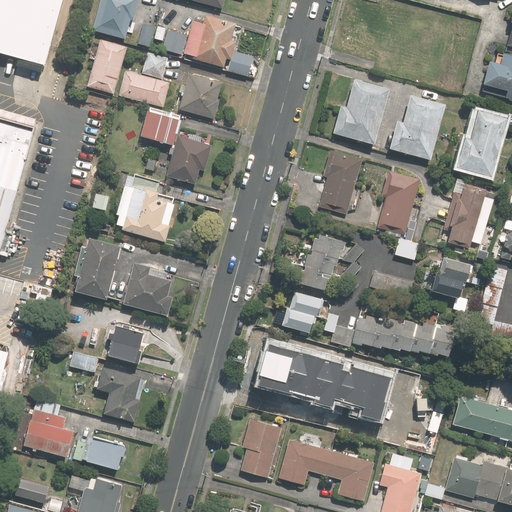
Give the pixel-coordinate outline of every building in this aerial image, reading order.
[(0,0),(0,49),(46,63),(63,0),(0,0)] [(137,17),(141,0),(100,0),(93,29),(126,38),(132,15),(137,17)] [(192,0),(214,6),(223,9),(225,0),(192,0)] [(404,66),(421,70),(420,75),(427,76),(428,72),(437,74),(451,18),(418,10),(404,66)] [(254,56),(236,52),(239,42),(232,40),(237,22),(207,14),(205,22),(194,19),(186,53),(196,55),(194,61),(226,68),(226,70),(250,76),(254,56)] [(156,26),(144,23),(138,43),(150,47),(156,26)] [(167,26),(159,24),(155,37),(164,39),(167,26)] [(189,34),(169,29),(164,50),(184,54),(189,34)] [(128,44),(102,38),(90,85),(116,92),(128,44)] [(148,51),(142,73),(127,69),(121,95),(165,107),(171,80),(163,78),(169,56),(148,51)] [(491,60),(484,83),(508,90),(506,98),(511,99),(511,53),(505,51),(502,63),(491,60)] [(225,81),(191,72),(181,109),(215,119),(225,81)] [(350,105),(342,103),(334,133),(376,144),(390,89),(356,80),(350,105)] [(399,119),(391,149),(432,160),(447,104),(412,94),(405,121),(399,119)] [(462,154),(459,166),(495,174),(509,116),(481,108),(474,137),(467,135),(465,143),(462,143),(460,153),(462,154)] [(181,119),(150,110),(143,135),(174,144),(181,119)] [(0,116),(0,253),(35,127),(0,116)] [(207,169),(213,144),(180,135),(168,176),(197,184),(201,167),(207,169)] [(364,157),(332,148),(324,173),(329,175),(321,203),(350,211),(350,209),(355,210),(360,194),(354,192),(364,157)] [(406,234),(409,219),(417,221),(420,209),(412,207),(421,176),(390,168),(383,195),(387,196),(385,207),(380,206),(375,226),(406,234)] [(129,175),(126,185),(135,187),(128,215),(124,214),(120,230),(167,242),(171,226),(163,224),(169,203),(159,200),(161,192),(157,191),(160,179),(136,172),(134,177),(129,175)] [(453,232),(450,242),(472,248),(474,241),(482,243),(495,198),(486,195),(489,188),(467,182),(463,194),(455,191),(444,229),(453,232)] [(511,223),(503,257),(511,259),(511,223)] [(327,289),(332,273),(334,274),(337,266),(339,267),(347,241),(319,232),(313,254),(309,253),(305,265),(302,265),(298,281),(327,289)] [(123,244),(90,236),(77,289),(110,298),(123,244)] [(419,243),(399,238),(395,255),(415,260),(419,243)] [(343,259),(350,266),(341,276),(347,282),(338,293),(345,300),(360,284),(352,277),(362,266),(355,260),(365,249),(358,242),(343,259)] [(466,311),(469,298),(463,297),(467,280),(471,281),(476,263),(446,255),(437,291),(457,295),(453,308),(466,311)] [(171,280),(167,279),(169,273),(151,268),(152,265),(135,261),(124,303),(168,314),(173,296),(167,295),(171,280)] [(475,331),(511,340),(511,323),(496,319),(508,270),(491,265),(475,331)] [(287,323),(313,330),(317,315),(320,316),(325,297),(301,291),(297,308),(291,307),(287,323)] [(360,314),(356,330),(337,324),(340,313),(330,311),(325,329),(335,332),(332,342),(351,347),(352,343),(364,346),(365,344),(381,348),(382,345),(401,350),(402,348),(420,354),(421,351),(440,356),(441,353),(455,357),(463,327),(441,321),(440,325),(424,320),(423,322),(407,318),(406,320),(385,314),(384,320),(360,314)] [(139,363),(144,346),(133,343),(137,331),(108,323),(104,337),(113,340),(108,355),(139,363)] [(394,371),(322,352),(271,338),(258,386),(314,401),(313,405),(332,411),(334,404),(351,409),(349,415),(380,424),(394,371)] [(71,351),(68,365),(96,372),(99,358),(71,351)] [(98,375),(95,385),(99,386),(98,389),(110,392),(104,413),(134,422),(148,379),(105,366),(101,376),(98,375)] [(425,381),(403,375),(399,393),(421,399),(425,381)] [(511,406),(461,393),(453,422),(511,438),(511,406)] [(69,416),(34,407),(24,444),(69,457),(77,430),(66,427),(69,416)] [(248,447),(241,469),(268,477),(281,426),(250,418),(242,445),(248,447)] [(95,436),(87,460),(120,470),(127,445),(95,436)] [(278,476),(305,483),(309,469),(342,479),(339,493),(364,499),(375,460),(289,437),(278,476)] [(511,465),(508,464),(508,466),(484,460),(483,462),(456,455),(446,489),(474,496),(475,492),(511,501),(511,465)] [(413,511),(418,492),(443,498),(445,486),(428,482),(429,480),(421,478),(423,470),(385,462),(380,484),(387,485),(385,497),(378,495),(374,510),(384,511),(413,511)] [(19,477),(14,494),(44,503),(49,486),(19,477)] [(119,511),(122,503),(118,503),(123,483),(98,477),(98,480),(92,478),(90,487),(85,486),(77,511),(119,511)] [(60,511),(64,501),(52,498),(49,510),(57,511),(60,511)] [(42,511),(43,511),(11,502),(7,511),(42,511)] [(260,511),(262,504),(252,502),(250,511),(230,505),(228,511),(260,511)] [(473,511),(441,503),(437,511),(473,511)]
